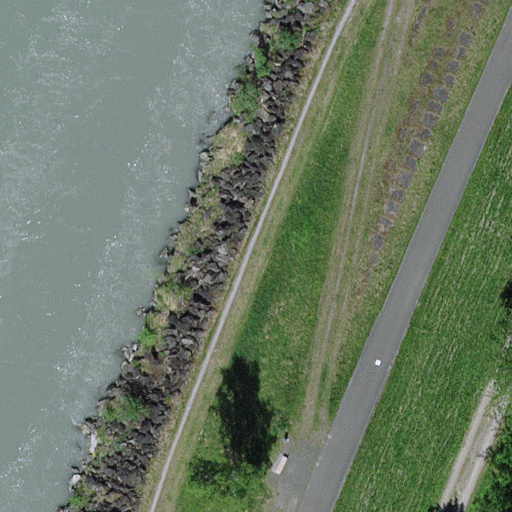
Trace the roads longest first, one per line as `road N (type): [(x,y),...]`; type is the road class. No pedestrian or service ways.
road 1 (track): [(371,0),(282,153),(153,511)]
road 2 (track): [(404,0),(314,443),(328,479),(275,511)]
road 3 (track): [(317,511),(408,234),(510,0)]
road 4 (track): [(511,398),(464,511)]
